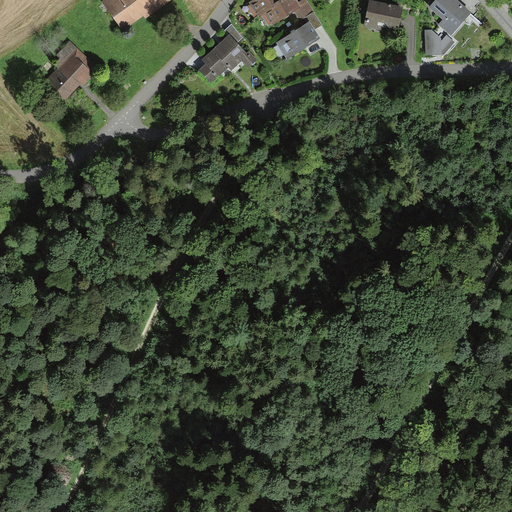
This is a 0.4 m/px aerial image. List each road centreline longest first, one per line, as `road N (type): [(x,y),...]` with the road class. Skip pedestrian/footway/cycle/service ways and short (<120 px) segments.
road 1 (track): [(55,511),(77,486),(196,219),(270,98)]
road 2 (residential): [(511,67),(338,77),(177,129),(144,132),(120,119)]
road 3 (track): [(356,511),(511,230)]
road 4 (residential): [(228,0),(120,119)]
road 5 (residential): [(120,119),(79,158),(41,174),(0,176)]
